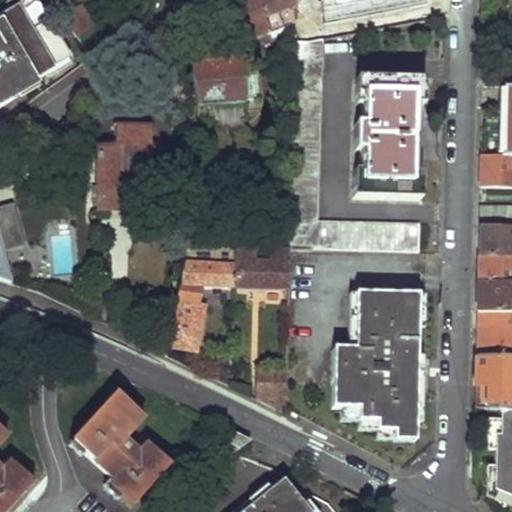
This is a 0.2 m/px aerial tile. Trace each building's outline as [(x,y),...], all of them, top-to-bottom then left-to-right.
[(0,106),(10,101),(9,97),(34,81),(33,78),(51,67),(50,64),(68,54),(32,0),(20,0),(14,4),(14,7),(0,14),(0,106)] [(259,0),(245,8),(252,34),(271,30),(269,20),(297,8),(297,0),(259,0)] [(227,18),(235,53),(255,48),(252,34),(245,8),(227,18)] [(113,52),(87,10),(68,22),(94,64),(113,52)] [(296,66),(291,253),(420,253),(419,226),(319,223),(325,42),(311,45),(297,44),(296,66)] [(192,69),(200,109),(249,100),(242,60),(192,69)] [(511,68),(484,68),(484,87),(504,87),(511,87),(511,68)] [(354,171),(354,199),(420,201),(422,175),(417,174),(418,158),(413,157),(413,123),(419,123),(419,106),(424,106),(424,79),(357,76),(356,104),(363,105),(362,125),(355,124),(355,152),(362,152),(361,171),(354,171)] [(511,87),(504,87),(502,158),(511,158),(511,87)] [(35,146),(47,163),(78,140),(74,116),(35,146)] [(96,148),(97,209),(121,208),(125,205),(127,201),(127,197),(128,193),(128,188),(147,188),(145,129),(117,129),(117,147),(96,148)] [(481,187),(511,187),(511,158),(502,158),(482,157),(481,187)] [(480,226),(511,226),(511,209),(480,207),(480,226)] [(479,256),(511,257),(511,226),(480,226),(479,256)] [(0,280),(10,284),(0,246),(0,280)] [(291,253),(236,251),(236,265),(234,290),(289,291),(291,253)] [(511,257),(479,256),(479,282),(511,281),(511,257)] [(177,299),(191,301),(194,288),(234,290),(236,265),(187,263),(177,299)] [(478,313),(511,313),(511,281),(479,282),(478,313)] [(417,302),(418,294),(355,294),(353,351),(331,351),(330,412),(356,413),(356,426),(375,426),(375,436),(394,435),(394,445),(414,445),(417,302)] [(285,355),(289,300),(258,298),(254,353),(285,355)] [(177,299),(167,347),(187,351),(198,306),(191,301),(177,299)] [(511,313),(478,313),(476,357),(511,358),(511,313)] [(214,380),(231,388),(232,353),(219,352),(214,380)] [(511,358),(476,357),(475,410),(503,414),(511,415),(511,358)] [(287,372),(258,371),(257,401),(286,416),(287,372)] [(105,487),(128,510),(171,466),(147,444),(138,453),(121,438),(141,416),(114,394),(68,441),(110,482),(105,487)] [(497,438),(495,494),(511,499),(511,415),(503,414),(502,438),(497,438)] [(0,511),(8,511),(34,482),(11,461),(1,473),(0,472),(0,441),(6,434),(0,428),(0,511)] [(214,451),(226,459),(250,441),(230,432),(214,451)] [(241,511),(334,511),(326,501),(304,489),(298,494),(284,479),(272,487),(241,511)] [(229,511),(241,511),(272,487),(268,481),(229,511)]
